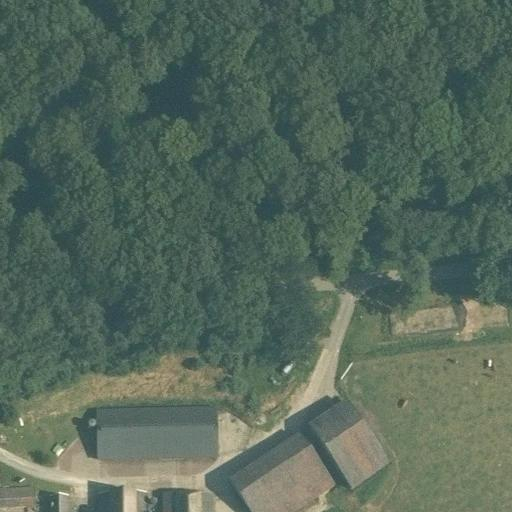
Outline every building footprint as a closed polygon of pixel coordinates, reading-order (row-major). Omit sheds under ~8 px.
[(352,492),(369,480),(389,465),(345,402),(307,428),(352,492)] [(217,409),(117,411),(97,412),(98,461),(218,458),(217,409)] [(296,511),(335,485),(306,445),(299,436),(229,484),(248,511),(296,511)] [(0,489),(0,510),(35,509),(34,488),(0,489)] [(163,511),(212,511),(212,496),(163,496),(163,511)] [(144,511),(145,497),(99,498),(98,511),(144,511)] [(75,511),(76,506),(67,506),(67,498),(49,498),(49,511),(75,511)]
